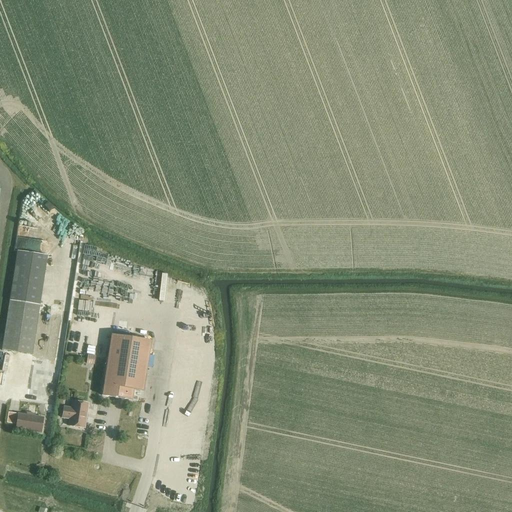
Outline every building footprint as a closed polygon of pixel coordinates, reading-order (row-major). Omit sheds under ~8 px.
[(17,252),(9,301),(2,351),(31,355),(39,306),(47,256),(17,252)] [(142,391),(150,342),(111,336),(104,385),(103,385),(101,396),(132,401),(133,390),(142,391)] [(86,363),(94,365),(95,357),(87,356),(86,363)] [(84,429),(88,404),(72,402),(71,409),(63,407),(62,418),(69,419),(68,426),(84,429)] [(16,425),(17,414),(8,413),(6,423),(16,425)] [(41,433),(43,418),(34,417),(35,414),(26,413),(26,415),(17,414),(16,425),(15,429),(41,433)]
